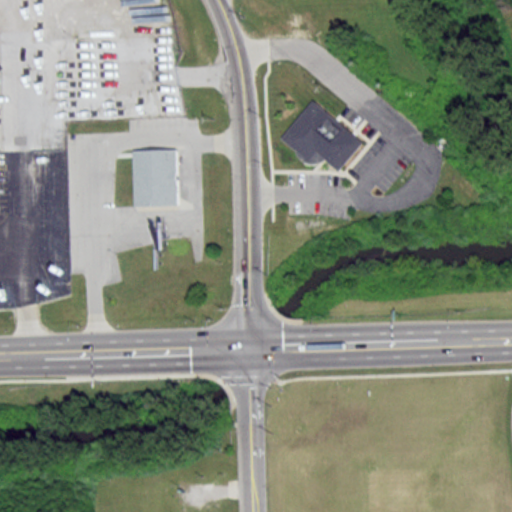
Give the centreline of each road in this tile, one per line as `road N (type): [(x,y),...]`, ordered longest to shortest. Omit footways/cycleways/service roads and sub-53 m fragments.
road 1 (tertiary): [(250,348),(242,94),(217,0)]
road 2 (primary): [(250,348),(511,340)]
road 3 (primary): [(0,354),(250,348)]
road 4 (tertiary): [(254,511),(250,348)]
